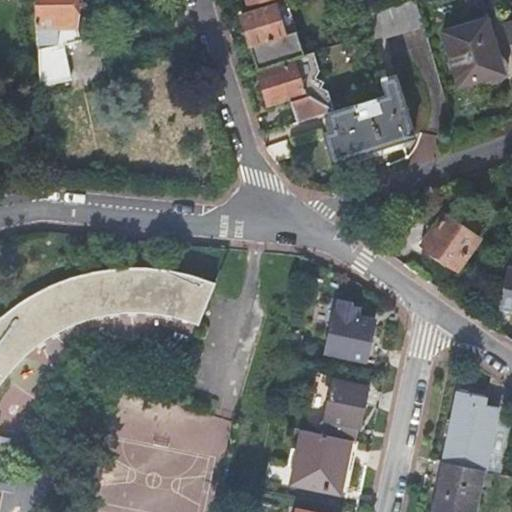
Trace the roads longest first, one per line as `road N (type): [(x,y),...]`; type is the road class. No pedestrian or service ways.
road 1 (unclassified): [(264,222),(48,209),(0,218)]
road 2 (unclassified): [(195,0),(264,222)]
road 3 (unclassified): [(385,511),(413,375),(443,311)]
road 4 (unclassified): [(443,311),(312,231),(264,222)]
road 5 (residential): [(338,206),(511,147)]
